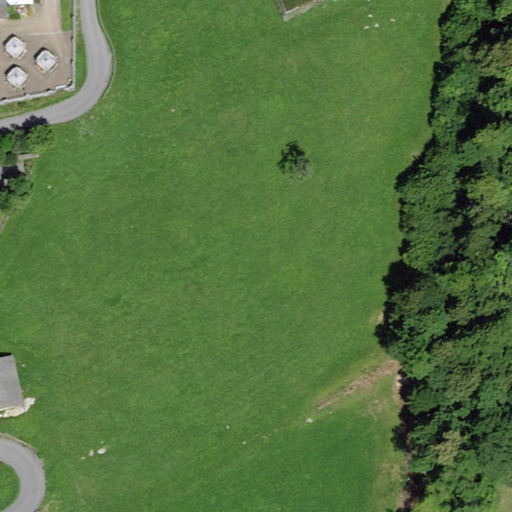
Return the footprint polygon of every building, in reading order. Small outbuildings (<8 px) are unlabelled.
[(0,0),(0,24),(13,24),(12,7),(43,6),(43,0),(0,0)] [(29,46),(16,36),(6,48),(18,58),(29,46)] [(49,50),(39,61),(50,72),(60,61),(49,50)] [(18,67),(9,78),(21,88),(30,78),(18,67)] [(0,411),(26,405),(14,357),(0,360),(0,411)]
